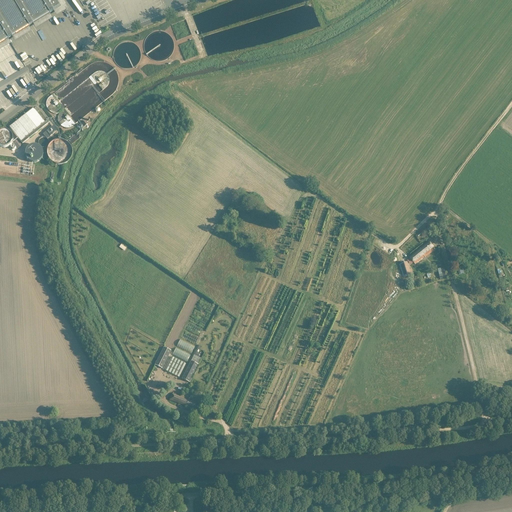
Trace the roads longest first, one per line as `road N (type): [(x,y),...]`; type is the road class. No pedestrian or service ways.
road 1 (track): [(437,210),(406,240),(389,244),(320,197),(300,201),(211,380),(208,401),(231,438)]
road 2 (track): [(485,423),(437,210),(511,103)]
road 3 (unclassified): [(511,417),(466,427),(231,438)]
road 4 (track): [(0,448),(231,438)]
